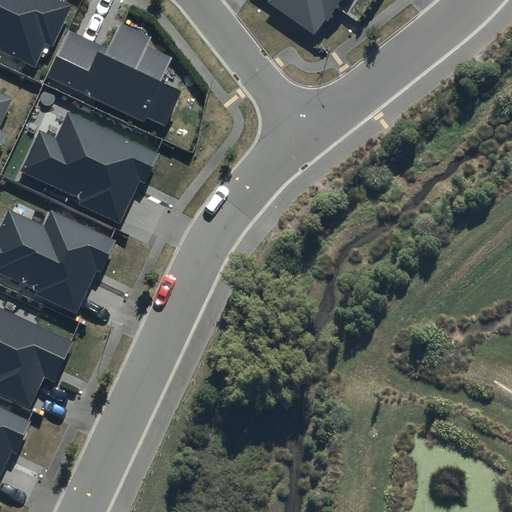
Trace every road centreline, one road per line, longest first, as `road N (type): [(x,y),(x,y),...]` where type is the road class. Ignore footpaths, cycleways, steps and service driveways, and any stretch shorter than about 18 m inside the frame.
road 1 (residential): [(80,511),(214,235),(302,134)]
road 2 (residential): [(302,134),(474,0)]
road 3 (residential): [(198,0),(302,134)]
